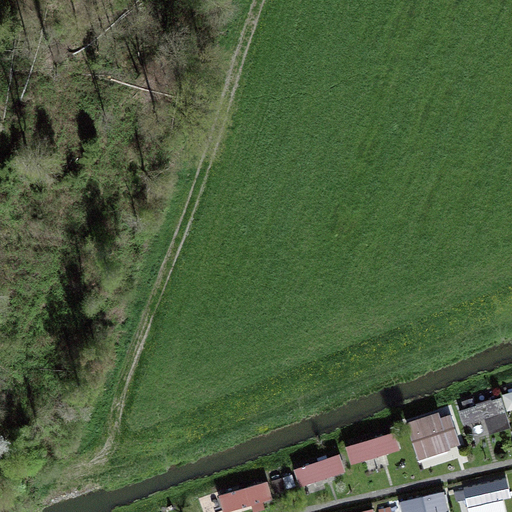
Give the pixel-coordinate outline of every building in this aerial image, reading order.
[(511,417),(503,387),(462,399),(467,416),(487,411),(491,425),(511,418),(511,417)] [(406,415),(420,452),(463,436),(449,400),(406,415)] [(353,456),(402,440),(395,419),(347,436),(353,456)] [(308,476),(347,462),(340,443),(301,457),(308,476)] [(252,495),(255,505),(271,501),(264,473),(219,484),(223,502),(252,495)] [(401,492),(406,511),(452,511),(445,481),(401,492)] [(376,511),(376,503),(325,508),(325,511),(376,511)]
